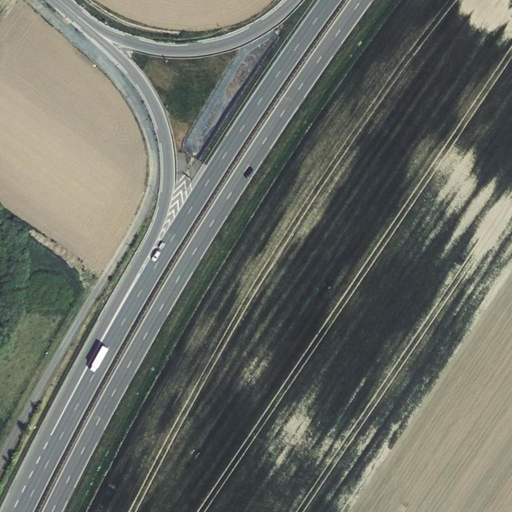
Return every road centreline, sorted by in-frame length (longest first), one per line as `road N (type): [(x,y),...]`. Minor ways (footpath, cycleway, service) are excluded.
road 1 (trunk): [(52,511),(194,250),(361,0)]
road 2 (trunk): [(329,0),(154,266),(23,510)]
road 3 (trunk): [(83,21),(153,101),(165,137),(167,188),(154,232),(51,422),(23,510)]
road 4 (trunk): [(294,0),(259,30),(206,49),(155,49),(83,21)]
